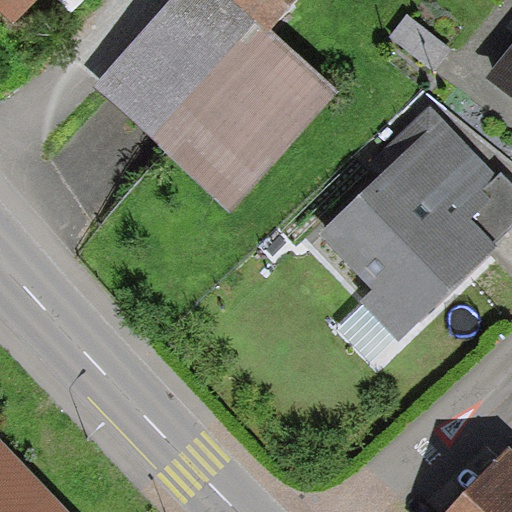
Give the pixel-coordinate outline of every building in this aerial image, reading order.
[(10,0),(20,10),(29,0),(10,0)] [(171,0),(92,89),(228,209),(337,87),(271,28),(296,0),(171,0)] [(408,16),(391,38),(435,71),(452,48),(408,16)] [(511,47),(485,81),(511,101),(511,47)] [(372,293),(361,303),(398,342),(501,245),(497,241),(511,226),(511,181),(502,170),(498,174),(431,103),(379,152),(392,166),(318,235),(372,293)] [(71,511),(0,436),(0,511),(71,511)] [(511,511),(511,452),(509,450),(451,511),(511,511)]
